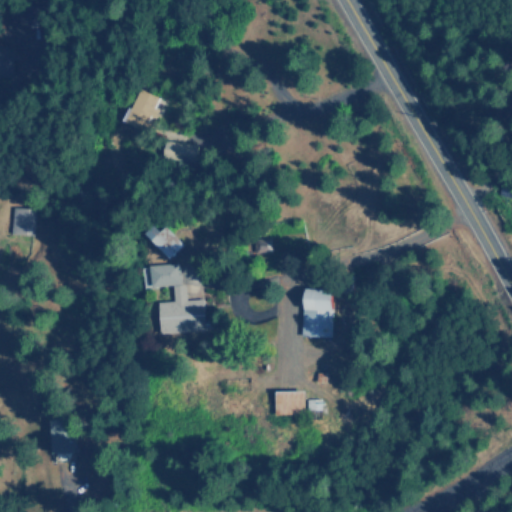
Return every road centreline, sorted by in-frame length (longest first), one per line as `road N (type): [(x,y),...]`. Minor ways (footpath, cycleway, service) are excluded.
road 1 (secondary): [(352,0),(511,288)]
road 2 (residential): [(169,132),(206,135),(318,109),(397,80)]
